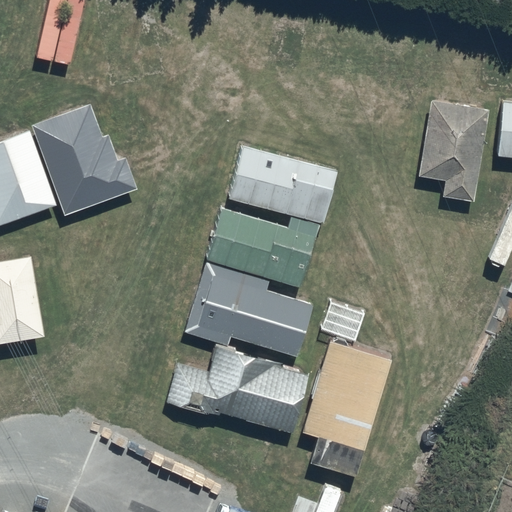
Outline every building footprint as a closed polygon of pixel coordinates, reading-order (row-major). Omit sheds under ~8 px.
[(46,0),(35,52),(68,60),(82,0),(46,0)] [(174,52),(176,0),(142,0),(141,51),(174,52)] [(247,29),(251,0),(193,0),(179,75),(246,88),(256,31),(247,29)] [(378,19),(323,3),(302,74),(360,90),(362,85),(370,48),(378,19)] [(305,17),(271,8),(254,71),(288,80),(305,17)] [(438,27),(417,22),(414,34),(398,29),(391,54),(370,48),(362,85),(417,101),(438,27)] [(511,48),(500,48),(500,51),(488,50),(488,47),(480,47),(480,50),(478,50),(475,96),(511,98),(511,48)] [(420,116),(309,84),(295,133),(307,136),(299,161),(384,186),(397,143),(404,145),(407,134),(414,136),(420,116)] [(83,155),(58,186),(107,225),(163,154),(157,149),(159,147),(136,129),(130,137),(112,122),(93,145),(88,142),(80,153),(83,155)] [(31,131),(0,141),(0,228),(58,208),(31,131)] [(511,186),(423,167),(411,220),(511,241),(511,186)] [(269,250),(244,247),(241,266),(266,270),(269,250)] [(377,269),(371,309),(462,324),(511,313),(499,255),(460,264),(397,255),(395,271),(377,269)] [(8,264),(0,265),(0,294),(11,294),(8,264)] [(325,289),(202,264),(190,321),(313,347),(325,289)] [(18,296),(0,298),(0,384),(32,380),(26,330),(22,331),(18,296)] [(309,465),(354,480),(393,358),(331,338),(300,436),(316,441),(309,465)] [(307,377),(214,350),(207,374),(175,365),(163,405),(205,418),(207,410),(290,434),(307,377)]
